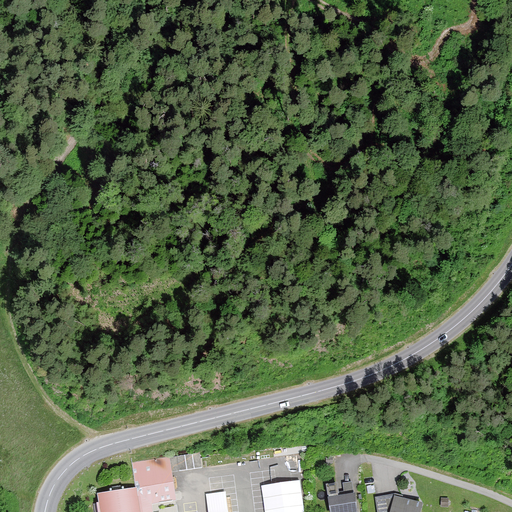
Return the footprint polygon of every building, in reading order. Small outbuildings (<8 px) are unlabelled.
[(177,455),(180,470),(203,464),(200,450),(177,455)] [(171,457),(133,462),(136,486),(94,491),(97,511),(154,511),(153,501),(177,498),(171,457)] [(343,492),(330,494),(332,511),(343,511),(361,510),(359,493),(355,493),(353,480),(342,481),(343,492)] [(395,511),(399,495),(376,496),(378,511),(395,511)] [(426,511),(429,501),(399,495),(395,511),(426,511)]
